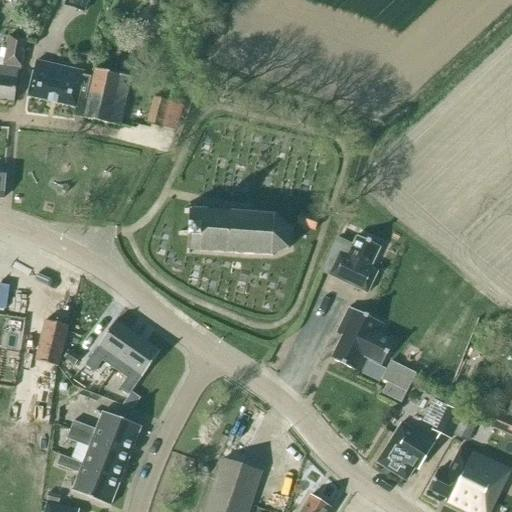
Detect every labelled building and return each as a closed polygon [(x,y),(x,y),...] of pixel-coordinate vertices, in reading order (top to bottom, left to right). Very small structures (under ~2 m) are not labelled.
[(64,0),(63,6),(84,13),(88,0),(64,0)] [(0,100),(14,103),(19,69),(21,70),(26,40),(8,37),(3,68),(0,67),(0,100)] [(84,119),(88,100),(93,78),(82,75),(83,72),(36,61),(27,97),(75,108),(73,116),(84,119)] [(93,78),(88,100),(84,119),(119,127),(130,78),(95,70),(93,78)] [(145,124),(161,128),(168,101),(152,97),(145,124)] [(188,210),(186,250),(271,256),(287,249),(288,230),(274,217),(188,210)] [(296,225),(314,232),(318,219),(301,213),(296,225)] [(338,254),(328,276),(367,294),(377,272),(369,268),(378,249),(369,245),(369,244),(366,243),(357,239),(354,245),(348,258),(338,254)] [(336,334),(342,336),(330,360),(360,374),(367,359),(381,366),(393,342),(378,335),(383,325),(348,308),(336,334)] [(453,333),(474,342),(479,328),(458,320),(453,333)] [(68,327),(44,321),(34,362),(58,368),(68,327)] [(98,346),(85,365),(95,372),(102,362),(114,370),(137,337),(115,322),(98,346)] [(142,377),(142,378),(159,353),(137,337),(114,370),(126,379),(119,389),(129,396),(131,393),(142,377)] [(69,349),(63,357),(74,364),(80,356),(69,349)] [(129,396),(122,406),(134,409),(141,399),(131,393),(129,396)] [(511,394),(508,403),(511,405),(505,418),(498,415),(492,428),(511,436),(511,394)] [(430,430),(450,439),(462,414),(442,405),(430,430)] [(70,431),(131,454),(141,428),(102,413),(95,430),(73,422),(70,431)] [(401,424),(376,463),(406,482),(414,468),(417,470),(434,444),(401,424)] [(131,454),(70,431),(66,440),(88,448),(82,464),(121,480),(131,454)] [(447,475),(437,470),(427,490),(446,499),(443,506),(456,511),(489,511),(511,469),(462,445),(447,475)] [(121,480),(82,464),(60,456),(56,466),(78,474),(71,492),(110,507),(121,480)] [(248,511),(261,474),(221,461),(204,511),(248,511)] [(58,504),(59,497),(48,494),(46,502),(58,504)] [(327,511),(330,509),(310,497),(300,511),(327,511)]
